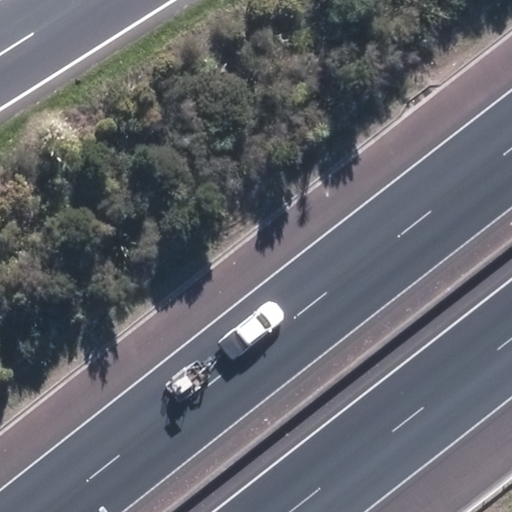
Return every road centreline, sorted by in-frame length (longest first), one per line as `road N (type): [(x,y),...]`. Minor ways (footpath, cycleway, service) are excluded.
road 1 (motorway): [(55,511),(511,152)]
road 2 (motorway): [(511,336),(288,511)]
road 3 (motorway): [(0,71),(112,0)]
